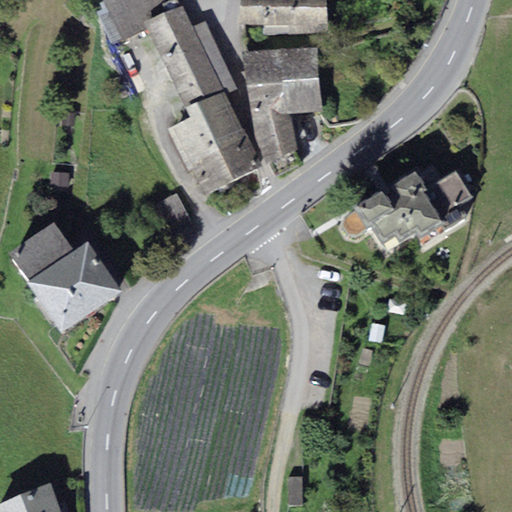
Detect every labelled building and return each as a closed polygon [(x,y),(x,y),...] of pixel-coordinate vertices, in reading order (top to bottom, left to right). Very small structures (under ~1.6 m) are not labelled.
[(122,39),(124,42),(150,30),(146,23),(174,11),(168,0),(104,0),(104,1),(107,8),(122,39)] [(242,0),(241,24),(266,26),(265,36),(328,33),(325,0),(242,0)] [(195,27),(185,7),(174,11),(146,23),(150,30),(187,109),(226,95),(195,27)] [(112,44),(122,39),(107,8),(98,13),(112,44)] [(226,95),(239,89),(207,22),(195,27),(226,95)] [(257,140),(267,164),(299,151),(291,115),(323,113),(318,49),(244,54),(257,140)] [(265,167),(243,125),(226,95),(187,109),(192,119),(169,130),(188,174),(194,171),(208,197),(265,167)] [(385,192),(346,218),(345,227),(355,232),(360,233),(375,223),(384,236),(398,228),(403,235),(418,226),(422,234),(440,223),(446,231),(467,218),(458,205),(472,196),(457,173),(430,190),(418,172),(394,187),(398,194),(389,200),(385,192)] [(70,186),(71,174),(54,173),(53,185),(70,186)] [(177,195),(154,206),(168,231),(191,219),(177,195)] [(64,332),(123,292),(89,244),(76,253),(55,223),(9,255),(64,332)] [(301,478),(289,479),(291,506),(303,505),(301,478)] [(0,506),(0,511),(61,511),(52,485),(0,506)]
